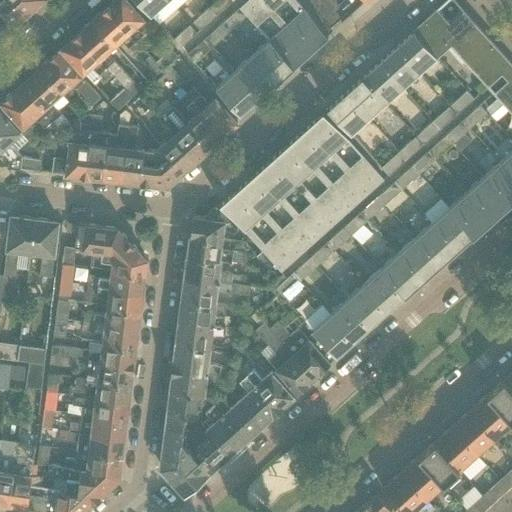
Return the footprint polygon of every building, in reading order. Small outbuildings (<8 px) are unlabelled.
[(26,15),(11,0),(0,0),(0,23),(7,32),(26,15)] [(11,0),(26,15),(42,0),(11,0)] [(128,0),(113,0),(106,6),(143,48),(151,41),(137,26),(145,19),(128,0)] [(170,0),(137,0),(151,14),(159,24),(177,7),(170,0)] [(224,0),(215,0),(209,6),(216,14),(228,4),(224,0)] [(286,24),(274,10),(264,0),(246,0),(239,7),(247,15),(257,26),(269,14),(281,28),(269,39),(293,66),(310,51),(286,24)] [(286,24),(310,51),(328,35),(296,0),(264,0),(274,10),(285,0),(286,0),(297,13),(286,24)] [(445,0),(412,30),(436,57),(450,44),(463,33),(468,38),(480,27),(464,9),(449,22),(437,9),(447,0),(445,0)] [(106,6),(91,20),(114,46),(122,39),(136,54),(143,48),(106,6)] [(209,6),(197,17),(204,25),(216,14),(209,6)] [(234,11),(223,22),(230,30),(242,19),(234,11)] [(91,20),(77,33),(114,74),(124,85),(132,79),(121,67),(118,63),(108,52),(114,46),(91,20)] [(223,22),(211,32),(218,40),(230,30),(223,22)] [(511,63),(511,62),(480,27),(468,38),(463,33),(450,44),(488,85),(511,63)] [(184,28),(173,39),(180,47),(192,36),(184,28)] [(412,30),(395,45),(419,72),(436,57),(412,30)] [(77,33),(62,46),(75,61),(85,72),(91,79),(99,73),(106,81),(114,74),(77,33)] [(293,66),(269,39),(252,55),(276,82),(293,66)] [(198,44),(186,54),(194,62),(205,52),(198,44)] [(395,45),(378,60),(402,87),(419,72),(395,45)] [(171,48),(156,62),(162,69),(177,56),(171,48)] [(59,49),(39,67),(62,93),(73,83),(85,97),(84,98),(92,106),(102,97),(59,49)] [(276,82),(252,55),(234,71),(258,98),(276,82)] [(150,56),(142,63),(154,76),(162,69),(156,62),(150,56)] [(378,60),(361,75),(385,102),(402,87),(378,60)] [(187,84),(170,64),(168,66),(169,68),(166,70),(182,88),(187,84)] [(39,67),(20,84),(52,121),(62,112),(52,101),(62,93),(39,67)] [(240,114),(258,98),(234,71),(216,87),(240,114)] [(511,74),(509,78),(493,92),(511,112),(511,74)] [(361,75),(344,90),(369,117),(385,102),(361,75)] [(132,79),(124,85),(125,87),(133,96),(141,88),(132,78),(132,79)] [(52,121),(20,84),(1,101),(14,116),(24,127),(35,117),(44,128),(44,129),(53,139),(62,132),(52,121)] [(117,95),(110,101),(119,109),(125,103),(133,96),(125,87),(117,95)] [(194,87),(187,93),(224,134),(238,122),(214,95),(207,101),(194,87)] [(369,117),(344,90),(327,106),(351,133),(369,117)] [(466,90),(455,101),(462,109),(474,98),(466,90)] [(193,114),(186,120),(210,146),(224,134),(187,93),(180,99),(193,114)] [(479,104),(467,116),(474,123),(486,112),(479,104)] [(165,113),(160,117),(197,159),(210,146),(186,120),(173,105),(167,111),(165,113)] [(0,156),(10,167),(14,167),(38,170),(39,159),(24,158),(9,142),(21,131),(0,107),(0,156)] [(150,107),(144,113),(153,123),(152,124),(166,139),(159,145),(183,171),(197,159),(160,117),(150,107)] [(366,194),(384,179),(363,155),(351,166),(335,148),(347,137),(322,110),(305,126),(329,153),(345,171),(366,194)] [(444,110),(432,120),(440,128),(451,118),(444,110)] [(68,148),(65,173),(85,175),(90,130),(92,115),(88,114),(80,120),(81,129),(80,140),(67,138),(67,142),(68,142),(68,148)] [(90,130),(85,175),(103,177),(107,145),(107,143),(109,133),(100,132),(100,131),(101,116),(92,115),(90,130)] [(432,120),(421,131),(428,139),(440,128),(432,120)] [(107,145),(103,177),(122,179),(127,137),(127,134),(128,126),(128,125),(119,123),(118,124),(117,134),(109,133),(107,143),(107,145)] [(458,124),(445,135),(452,143),(465,131),(458,124)] [(127,137),(122,179),(141,182),(145,149),(147,150),(146,147),(138,146),(136,146),(135,146),(136,135),(137,126),(128,125),(128,126),(127,134),(127,137)] [(366,194),(345,171),(334,181),(318,163),(329,153),(305,126),(288,141),(312,168),(328,186),(349,209),(366,194)] [(445,135),(434,145),(441,153),(452,143),(445,135)] [(410,140),(399,151),(406,159),(417,148),(410,140)] [(271,156),(295,183),(311,201),(332,225),(349,209),(328,186),(317,196),(301,178),(312,168),(288,141),(271,156)] [(145,149),(141,182),(168,185),(183,171),(159,145),(155,148),(146,147),(147,150),(145,149)] [(52,172),(65,173),(68,148),(55,147),(52,172)] [(511,150),(500,161),(511,174),(511,150)] [(423,155),(411,165),(418,173),(430,163),(423,155)] [(294,217),(315,240),(332,225),(311,201),(300,212),(284,194),(295,183),(271,156),(254,172),(278,199),(294,217)] [(393,156),(381,167),(388,175),(400,164),(393,156)] [(511,174),(500,161),(483,176),(507,203),(511,198),(511,174)] [(411,165),(400,176),(407,184),(418,173),(411,165)] [(315,240),(294,217),(283,227),(267,209),(278,199),(254,172),(237,187),(261,214),(277,232),(298,255),(315,240)] [(483,176),(466,192),(490,219),(507,203),(483,176)] [(390,185),(378,196),(385,204),(397,193),(390,185)] [(298,255),(277,232),(265,243),(249,225),(261,214),(237,187),(219,203),(243,230),(262,251),(274,264),(280,271),(298,255)] [(466,192),(449,207),(473,234),(490,219),(466,192)] [(378,196),(366,206),(373,214),(385,204),(378,196)] [(193,215),(190,235),(223,239),(224,228),(235,230),(237,228),(217,206),(204,217),(193,215)] [(449,207),(432,222),(456,249),(473,234),(449,207)] [(0,273),(0,301),(13,303),(16,268),(28,269),(30,253),(34,218),(10,215),(8,234),(6,249),(3,274),(0,273)] [(355,216),(344,226),(351,234),(363,224),(355,216)] [(59,220),(34,218),(30,253),(41,254),(39,274),(52,276),(59,220)] [(432,222),(415,237),(439,264),(456,249),(432,222)] [(142,254),(118,228),(78,223),(75,245),(93,248),(142,254)] [(344,226),(332,237),(339,244),(351,234),(344,226)] [(190,235),(188,254),(220,258),(223,259),(231,260),(232,251),(222,249),(223,239),(190,235)] [(415,237),(398,253),(422,279),(439,264),(415,237)] [(62,263),(73,265),(75,245),(65,244),(64,254),(62,263)] [(322,246),(310,257),(317,265),(329,254),(322,246)] [(93,248),(92,258),(112,260),(111,268),(145,273),(147,259),(142,254),(93,248)] [(232,251),(231,260),(241,261),(242,252),(232,251)] [(262,251),(256,256),(265,266),(270,267),(274,264),(262,251)] [(398,253),(381,268),(405,295),(422,279),(398,253)] [(188,254),(185,277),(231,282),(232,274),(232,273),(221,272),(223,259),(188,254)] [(310,257),(298,267),(305,275),(317,265),(310,257)] [(61,263),(59,280),(71,282),(73,265),(62,263),(61,263)] [(89,276),(88,284),(94,285),(96,285),(143,291),(145,273),(111,268),(111,269),(110,278),(95,277),(89,276)] [(381,268),(364,283),(388,310),(405,295),(381,268)] [(232,274),(231,282),(244,284),(245,276),(232,274)] [(283,274),(269,287),(272,291),(276,287),(287,277),(283,274)] [(185,277),(182,298),(217,302),(219,290),(248,293),(249,284),(244,284),(231,282),(185,277)] [(287,277),(276,287),(283,295),(295,284),(288,277),(287,277)] [(71,282),(59,280),(57,294),(69,296),(71,282)] [(364,283),(347,298),(371,325),(388,310),(364,283)] [(88,284),(87,294),(93,294),(107,296),(106,304),(141,308),(143,291),(96,285),(94,285),(88,284)] [(182,298),(179,320),(222,326),(224,315),(224,314),(225,303),(217,302),(182,298)] [(347,298),(330,313),(354,340),(371,325),(347,298)] [(57,299),(55,316),(67,318),(70,300),(57,299)] [(85,312),(84,320),(138,327),(141,308),(106,304),(105,315),(85,312)] [(330,313),(313,329),(337,356),(354,340),(330,313)] [(67,318),(55,316),(52,334),(65,336),(67,318)] [(277,319),(269,327),(314,377),(330,362),(302,331),(298,326),(290,333),(277,319)] [(103,333),(102,341),(136,346),(138,327),(84,320),(82,331),(103,333)] [(179,320),(176,345),(210,349),(213,332),(224,334),(225,326),(222,326),(179,320)] [(262,352),(286,379),(287,380),(297,392),(314,377),(269,327),(264,322),(256,329),(269,344),(262,352)] [(0,340),(0,356),(18,359),(20,344),(20,343),(0,340)] [(80,349),(79,357),(134,364),(136,346),(102,341),(100,351),(80,349)] [(18,359),(18,360),(29,361),(44,363),(46,348),(20,344),(18,359)] [(52,345),(51,354),(79,357),(80,349),(52,345)] [(176,345),(173,368),(220,374),(221,365),(209,364),(210,349),(176,345)] [(51,354),(50,364),(78,367),(79,357),(51,354)] [(98,370),(97,377),(131,381),(134,364),(79,357),(78,367),(98,370)] [(234,360),(232,368),(241,379),(247,374),(234,360)] [(26,380),(25,386),(42,388),(44,363),(29,361),(28,368),(26,380)] [(0,386),(7,388),(9,377),(10,365),(0,363),(0,386)] [(10,365),(9,377),(26,380),(28,368),(10,365)] [(173,368),(171,388),(205,393),(207,380),(218,382),(220,374),(173,368)] [(254,368),(247,374),(278,409),(295,394),(271,368),(261,377),(254,368)] [(511,371),(503,380),(511,389),(511,371)] [(47,372),(45,389),(55,390),(57,374),(47,372)] [(248,388),(238,397),(262,424),(278,409),(247,374),(241,379),(240,380),(248,388)] [(71,384),(70,392),(74,393),(129,400),(131,381),(97,377),(97,378),(76,376),(75,385),(71,384)] [(511,389),(503,380),(487,393),(511,420),(511,389)] [(171,388),(166,427),(183,429),(186,407),(196,409),(198,393),(205,394),(205,393),(171,388)] [(45,389),(42,407),(52,409),(55,390),(45,389)] [(74,393),(73,403),(83,404),(82,412),(127,418),(129,400),(74,393)] [(511,420),(487,393),(470,409),(495,437),(511,421),(511,420)] [(220,397),(214,403),(246,438),(262,424),(238,397),(229,406),(220,397)] [(205,427),(217,440),(229,453),(246,438),(214,403),(207,409),(216,418),(205,427)] [(52,409),(42,407),(40,425),(50,426),(52,409)] [(470,409),(452,425),(477,453),(495,437),(470,409)] [(70,421),(69,429),(70,429),(125,436),(127,418),(82,412),(81,422),(71,421),(70,421)] [(166,427),(161,466),(170,476),(195,454),(194,452),(195,451),(196,446),(209,434),(201,425),(195,430),(183,429),(166,427)] [(452,425),(434,441),(459,469),(477,453),(452,425)] [(60,428),(59,438),(69,439),(70,429),(69,429),(60,428)] [(69,439),(69,440),(78,441),(77,449),(122,454),(125,436),(70,429),(69,439)] [(195,454),(170,476),(184,493),(229,453),(217,440),(216,441),(209,434),(196,446),(195,451),(194,452),(195,454)] [(0,439),(0,441),(0,502),(9,504),(18,444),(18,442),(0,439)] [(434,441),(419,455),(444,483),(459,469),(434,441)] [(18,444),(9,504),(27,507),(31,484),(32,475),(35,447),(18,444)] [(39,445),(37,463),(47,464),(49,446),(39,445)] [(66,458),(65,466),(120,473),(122,454),(77,449),(76,458),(76,459),(66,458)] [(419,455),(401,471),(426,499),(444,483),(419,455)] [(53,464),(51,476),(66,478),(65,487),(66,488),(69,488),(101,493),(120,476),(120,473),(65,466),(53,464)] [(401,471),(382,488),(404,511),(411,511),(426,499),(401,471)] [(32,475),(31,484),(40,485),(41,476),(32,475)] [(497,493),(506,485),(500,479),(491,487),(497,493)] [(31,484),(27,507),(59,511),(80,511),(101,493),(66,488),(61,488),(57,487),(40,485),(31,484)] [(396,511),(378,491),(360,508),(363,511),(396,511)] [(473,503),(479,509),(488,501),(482,495),(473,503)]
